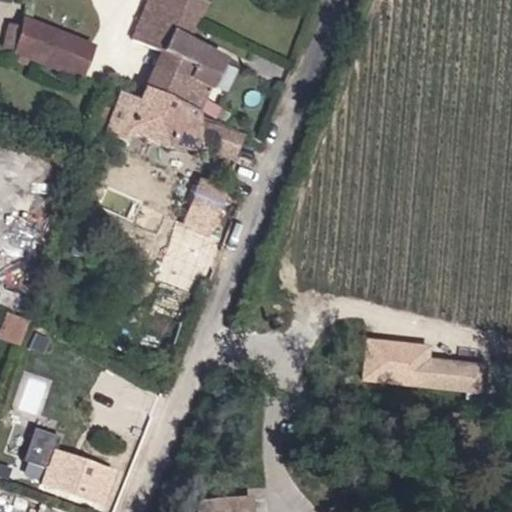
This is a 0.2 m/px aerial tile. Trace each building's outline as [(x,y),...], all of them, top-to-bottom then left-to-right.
[(208,90),(188,79),(193,67),(200,70),(209,48),(193,41),(211,0),(210,0),(146,0),(131,39),(158,51),(135,102),(117,95),(100,134),(126,144),(129,136),(168,151),(203,159),(197,114),(208,90)] [(78,80),(91,47),(22,19),(20,28),(14,50),(13,53),(78,80)] [(14,50),(20,28),(8,25),(1,47),(14,50)] [(212,221),(223,190),(198,181),(188,209),(186,212),(212,221)] [(0,340),(17,346),(25,321),(4,314),(0,325),(0,340)] [(417,359),(417,388),(464,388),(464,359),(417,359)] [(101,506),(113,473),(64,456),(53,452),(63,425),(43,419),(23,477),(101,506)] [(64,456),(73,429),(63,425),(53,452),(64,456)] [(250,511),(249,499),(196,503),(196,511),(250,511)]
